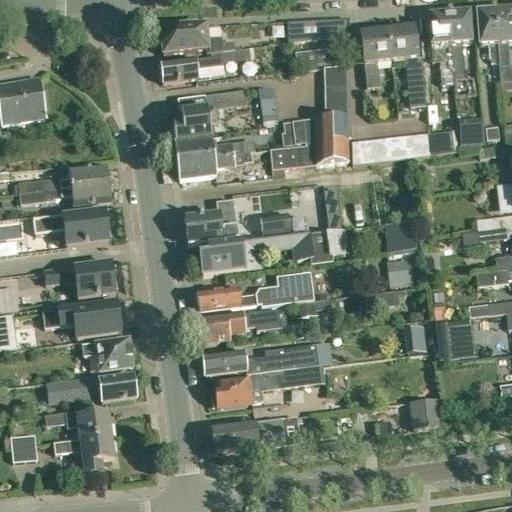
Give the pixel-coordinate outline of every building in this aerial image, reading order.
[(497,14),(494,14),(499,66),(500,83),(511,82),(509,46),(511,45),(511,12),(508,13),(506,11),(498,12),(497,14)] [(492,15),(490,12),(481,13),(480,16),(476,16),(479,48),(488,47),(490,67),(499,66),(494,14),(492,15)] [(456,17),(448,18),(454,82),(464,81),(461,47),(471,46),(468,16),(466,16),(466,14),(456,15),(456,17)] [(440,16),(431,17),(431,19),(429,19),(432,49),(440,48),(441,63),(439,64),(441,89),(454,88),(454,82),(448,18),(440,19),(440,16)] [(349,39),(348,21),(287,25),(288,47),(349,39)] [(207,57),(221,55),(233,54),(232,45),(220,46),(219,42),(206,43),(206,37),(205,29),(179,31),(162,51),(163,59),(171,58),(207,55),(207,57)] [(414,32),(387,34),(391,64),(410,62),(412,81),(411,81),(415,110),(426,109),(421,61),(417,61),(414,32)] [(376,66),(391,64),(387,34),(360,37),(366,93),(379,91),(376,66)] [(174,66),(160,68),(162,87),(197,83),(197,81),(209,80),(208,71),(222,69),(222,66),(236,64),(241,68),(246,67),(250,64),(248,52),(233,54),(221,55),(207,57),(208,62),(174,66)] [(295,57),(296,70),(335,66),(333,52),(323,53),(295,57)] [(325,70),(325,80),(347,78),(347,66),(325,70)] [(325,80),(325,90),(347,89),(347,78),(325,80)] [(0,116),(2,129),(31,124),(45,122),(38,82),(0,88),(0,116)] [(325,90),(325,100),(347,98),(347,89),(325,90)] [(245,94),(209,99),(204,100),(204,101),(206,114),(179,118),(179,119),(180,118),(181,129),(172,131),(174,144),(210,140),(208,127),(218,125),(216,113),(247,109),(245,94)] [(325,100),(325,110),(346,108),(347,98),(325,100)] [(325,121),(346,118),(346,108),(325,110),(325,121)] [(349,164),(346,118),(325,121),(314,123),(314,145),(316,169),(349,164)] [(314,123),(302,124),(305,146),(314,145),(314,123)] [(302,124),(292,125),(295,148),(305,146),(302,124)] [(281,137),(282,149),(295,148),(292,125),(282,127),(283,137),(281,137)] [(487,144),(498,143),(497,131),(485,132),(487,144)] [(455,134),(427,137),(430,159),(443,158),(456,156),(455,134)] [(481,136),(461,137),(462,151),(482,150),(481,136)] [(427,137),(416,138),(419,160),(430,159),(427,137)] [(416,138),(405,140),(408,162),(419,160),(416,138)] [(174,144),(177,164),(251,156),(254,155),(253,144),(211,150),(210,140),(174,144)] [(394,141),(397,163),(408,162),(405,140),(394,141)] [(394,141),(383,142),(385,164),(397,163),(394,141)] [(383,142),(372,143),(374,165),(385,164),(383,142)] [(372,143),(360,145),(363,167),(374,165),(372,143)] [(284,173),(316,169),(314,145),(305,146),(305,151),(270,154),(272,181),(285,180),(284,173)] [(363,167),(360,145),(351,146),(351,168),(363,167)] [(508,148),(506,149),(483,152),(485,164),(510,161),(508,148)] [(253,168),(252,163),(251,156),(177,164),(179,185),(215,180),(214,173),(253,168)] [(105,171),(97,171),(69,175),(70,184),(49,187),(49,184),(18,186),(19,198),(19,200),(107,189),(105,171)] [(8,177),(0,177),(0,185),(9,185),(8,177)] [(511,214),(511,188),(498,190),(501,216),(511,214)] [(110,207),(107,189),(19,200),(20,207),(51,205),(72,202),(74,211),(110,207)] [(184,223),(187,249),(195,248),(238,242),(233,204),(215,206),(217,218),(184,223)] [(70,251),(97,248),(108,247),(104,215),(32,224),(34,240),(68,236),(70,251)] [(259,222),(262,239),(290,235),(288,218),(259,222)] [(511,219),(476,224),(478,235),(511,231),(511,219)] [(413,224),(384,228),(388,257),(416,253),(413,224)] [(461,237),(462,248),(511,241),(511,231),(478,235),(461,237)] [(331,259),(344,257),(341,233),(312,237),(244,246),(207,251),(208,258),(199,259),(202,280),(258,272),(255,253),(295,248),(297,263),(310,261),(310,268),(332,266),(331,259)] [(498,275),(511,273),(511,258),(496,261),(498,275)] [(410,263),(385,266),(389,291),(413,288),(410,263)] [(111,267),(103,268),(43,276),(45,290),(75,286),(77,304),(115,299),(111,267)] [(511,273),(498,275),(474,278),(476,292),(507,288),(507,285),(511,284),(511,273)] [(241,291),(204,295),(201,295),(202,297),(196,298),(197,304),(194,304),(196,315),(198,315),(198,316),(206,315),(313,302),(310,276),(276,281),(277,291),(258,293),(256,297),(242,299),(241,291)] [(294,308),(296,321),(318,318),(316,305),(294,308)] [(489,319),(504,317),(511,315),(511,305),(487,308),(489,319)] [(116,310),(116,309),(116,307),(42,317),(44,332),(74,329),(76,343),(119,337),(118,330),(116,330),(116,323),(120,323),(119,309),(116,310)] [(444,310),(432,312),(433,325),(445,324),(444,310)] [(197,324),(200,348),(229,345),(228,340),(244,338),(243,333),(263,331),(262,316),(197,324)] [(0,320),(0,356),(16,354),(11,319),(0,320)] [(365,323),(354,324),(355,333),(366,331),(365,323)] [(455,325),(434,328),(438,366),(459,364),(455,325)] [(131,343),(125,344),(95,348),(95,349),(82,350),(83,361),(97,360),(99,376),(131,372),(129,354),(132,354),(131,343)] [(425,346),(404,348),(405,357),(426,355),(425,346)] [(204,380),(212,379),(245,376),(245,380),(302,372),(316,370),(314,349),(268,355),(267,355),(265,356),(264,357),(263,359),(263,360),(263,361),(243,364),(242,356),(209,359),(202,360),(204,380)] [(323,369),(316,370),(302,372),(245,380),(236,381),(236,384),(216,386),(217,393),(215,394),(215,396),(213,396),(214,410),(217,409),(218,412),(252,408),(252,406),(263,405),(261,392),(267,391),(268,394),(325,387),(323,369)] [(132,380),(125,381),(98,384),(97,381),(50,386),(52,407),(92,402),(92,400),(97,399),(98,408),(107,407),(135,404),(135,401),(137,398),(137,393),(134,391),(132,380)] [(500,402),(511,400),(511,388),(498,391),(500,402)] [(410,407),(413,434),(441,431),(438,404),(410,407)] [(78,432),(79,443),(111,439),(108,416),(88,419),(74,420),(74,415),(44,419),(45,430),(64,427),(65,433),(78,432)] [(252,431),(211,436),(214,456),(254,450),(254,454),(277,452),(274,433),(279,432),(278,424),(252,427),(252,431)] [(378,439),(391,437),(390,426),(377,427),(378,439)] [(4,452),(11,452),(12,467),(37,464),(34,439),(3,442),(4,452)] [(114,464),(111,439),(79,443),(66,445),(53,446),(54,458),(81,455),(83,468),(84,481),(103,479),(101,466),(114,464)]
